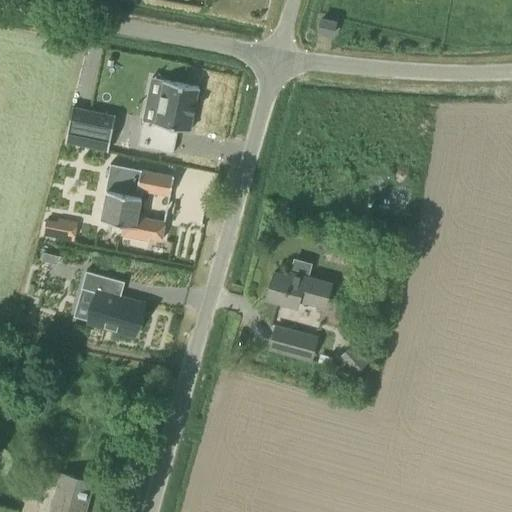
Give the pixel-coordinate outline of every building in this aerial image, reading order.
[(318,32),(332,35),(333,35),(335,22),(321,19),(318,32)] [(96,99),(111,55),(87,47),(73,92),(96,99)] [(162,62),(158,79),(187,84),(191,67),(162,62)] [(177,136),(188,139),(200,96),(166,87),(154,128),(142,125),(135,150),(170,160),(177,136)] [(73,111),(64,142),(107,153),(115,122),(73,111)] [(165,213),(165,215),(163,221),(138,216),(143,190),(169,195),(167,203),(167,205),(168,205),(169,203),(168,203),(170,195),(171,195),(174,176),(111,163),(105,191),(107,191),(102,219),(124,223),(121,235),(149,240),(149,238),(161,241),(165,222),(166,215),(167,213),(165,213)] [(47,220),(44,235),(56,237),(59,223),(47,220)] [(26,278),(52,286),(62,257),(36,249),(26,278)] [(294,258),(290,272),(289,276),(274,272),(267,299),(296,307),(299,299),(325,306),(331,283),(309,275),(312,263),(294,258)] [(86,271),(81,288),(96,292),(88,321),(88,322),(135,335),(143,304),(120,297),(124,282),(86,271)] [(269,348),(311,359),(317,338),(275,326),(269,348)] [(355,375),(368,363),(352,345),(338,356),(355,375)] [(64,474),(52,511),(83,511),(92,482),(64,474)] [(0,503),(0,511),(15,511),(16,509),(0,503)]
